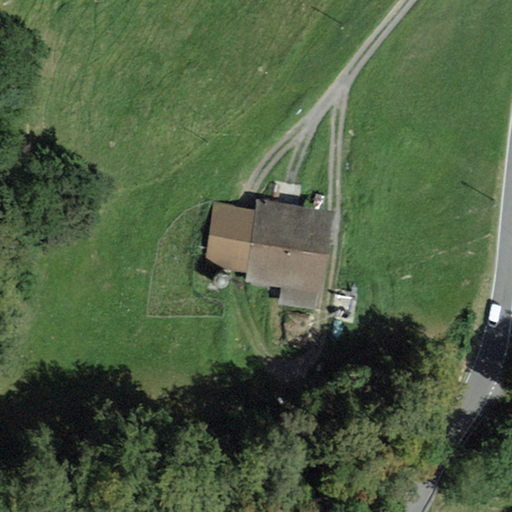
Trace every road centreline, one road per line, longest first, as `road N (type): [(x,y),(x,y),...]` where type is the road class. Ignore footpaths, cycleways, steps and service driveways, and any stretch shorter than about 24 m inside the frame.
road 1 (track): [(292,169),(318,115),(408,0)]
road 2 (tertiary): [(478,385),(498,330),(511,201)]
road 3 (tertiary): [(409,511),(478,385)]
